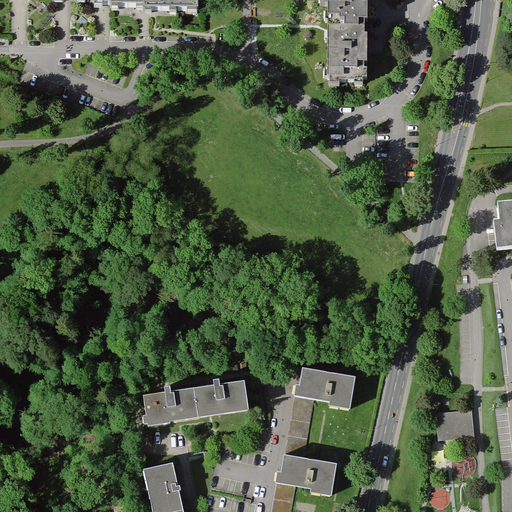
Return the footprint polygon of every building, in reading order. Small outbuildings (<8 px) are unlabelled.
[(198,14),(198,0),(53,0),(53,3),(65,4),(65,0),(81,1),(93,1),(93,8),(111,8),(111,11),(121,11),(121,8),(129,8),(142,8),(142,12),(155,12),(168,12),(168,14),(182,14),(198,14)] [(363,4),(362,0),(322,0),(322,9),(328,9),(328,25),(364,25),(364,20),(367,20),(367,4),(363,4)] [(342,80),(366,80),(367,36),(364,36),(364,25),(328,25),(328,33),(325,33),(325,43),(328,43),(327,80),(330,80),(330,86),(342,86),(342,80)] [(511,203),(484,206),(486,222),(480,223),(484,253),(511,250),(511,203)] [(303,368),(300,385),(297,384),(295,395),(330,401),(329,404),(350,408),(355,377),(303,368)] [(214,385),(194,388),(198,417),(247,410),(243,381),(219,384),(218,379),(213,380),(214,385)] [(165,392),(143,395),(146,415),(143,415),(144,424),(148,423),(148,426),(170,423),(170,421),(198,417),(194,388),(170,391),(169,386),(164,387),(165,392)] [(314,400),(294,397),(291,420),(310,423),(314,400)] [(437,411),(438,439),(475,438),(474,410),(437,411)] [(310,423),(291,420),(285,453),(304,456),(310,423)] [(447,442),(434,441),(433,465),(446,465),(447,442)] [(337,463),(285,454),(281,473),(278,472),(276,482),(311,488),(310,493),(332,496),(337,463)] [(173,463),(143,469),(152,511),(174,511),(183,510),(173,463)] [(291,511),(295,488),(276,484),(271,511),(291,511)] [(296,502),(296,511),(314,511),(315,503),(296,502)]
